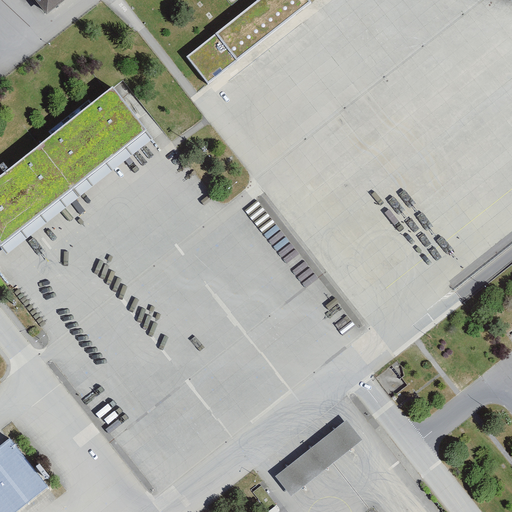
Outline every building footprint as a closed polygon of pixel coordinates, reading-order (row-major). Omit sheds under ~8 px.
[(39,0),(53,17),(73,0),(39,0)] [(312,3),(309,0),(258,0),(187,57),(208,85),(312,3)] [(119,90),(0,183),(0,241),(5,248),(152,133),(119,90)] [(292,494),(366,441),(351,420),(277,473),(292,494)] [(12,439),(0,448),(0,511),(25,511),(50,493),(54,490),(12,439)]
